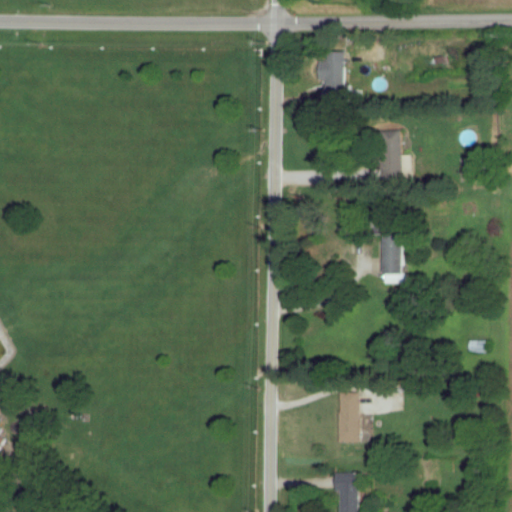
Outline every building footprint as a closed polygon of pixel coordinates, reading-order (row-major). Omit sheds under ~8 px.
[(355,51),(333,51),(333,60),(327,60),(327,80),(334,80),(333,99),(354,99),(355,51)] [(385,130),(385,176),(410,176),(410,156),(409,156),(408,130),(385,130)] [(487,181),(486,156),(476,156),(477,182),(487,181)] [(463,182),(476,181),(475,158),(462,159),(463,182)] [(413,282),(412,232),(402,232),(402,223),(388,223),(388,234),(392,234),(393,283),(413,282)] [(493,352),(493,341),(476,341),(476,352),(493,352)] [(366,392),(346,392),(347,442),(367,442),(366,392)] [(0,430),(3,424),(0,422),(0,453),(3,455),(11,437),(0,431),(0,430)] [(345,473),(346,511),(368,511),(368,472),(345,473)]
